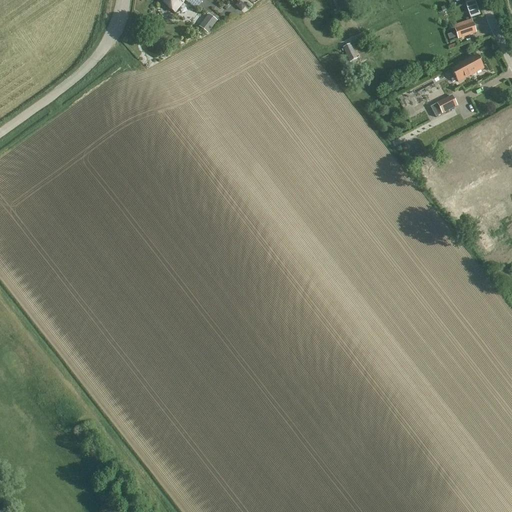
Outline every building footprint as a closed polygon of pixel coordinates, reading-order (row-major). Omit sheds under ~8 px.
[(162,0),(161,2),(175,13),(185,1),(196,10),(203,0),(162,0)] [(229,0),(206,0),(201,9),(222,22),(234,3),(229,0)] [(463,0),(470,19),(480,15),(474,0),(463,0)] [(239,1),(235,6),(242,12),(246,7),(239,1)] [(199,27),(208,34),(217,21),(208,14),(199,27)] [(472,24),(455,30),(458,40),(476,33),(472,24)] [(351,44),(343,48),(349,63),(357,59),(351,44)] [(477,58),(451,72),(456,81),(460,79),(461,81),(483,69),(477,58)] [(442,115),(458,107),(452,96),(436,104),(442,115)] [(511,130),(505,117),(496,121),(471,134),(481,155),(496,148),(497,150),(505,146),(504,144),(511,139),(511,130)] [(407,146),(402,148),(405,155),(410,152),(407,146)] [(511,157),(511,156),(502,160),(479,171),(486,186),(456,200),(465,219),(509,198),(511,196),(511,180),(507,170),(508,170),(507,168),(511,164),(511,157)]
